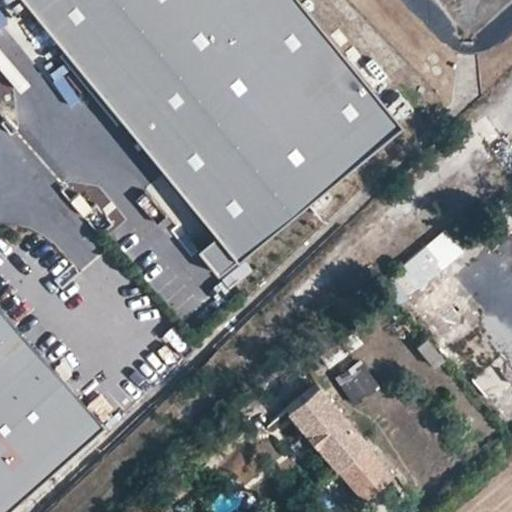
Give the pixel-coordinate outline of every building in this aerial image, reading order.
[(20,0),(210,229),(193,243),(213,267),(396,117),(299,0),(20,0)] [(53,76),(65,96),(76,89),(64,70),(53,76)] [(379,278),(398,301),(463,247),(443,224),(379,278)] [(218,269),(227,282),(251,266),(242,253),(218,269)] [(411,303),(441,339),(477,308),(447,273),(411,303)] [(0,308),(0,507),(99,420),(0,308)] [(317,346),(327,364),(363,342),(352,325),(317,346)] [(424,332),(413,341),(432,363),(443,354),(424,332)] [(349,398),(381,379),(364,350),(331,369),(349,398)] [(511,381),(505,374),(506,374),(489,358),(470,377),(511,418),(511,381)] [(390,470),(315,380),(285,406),(359,495),(365,503),(397,477),(390,470)] [(406,511),(417,503),(397,477),(365,503),(372,511),(406,511)]
